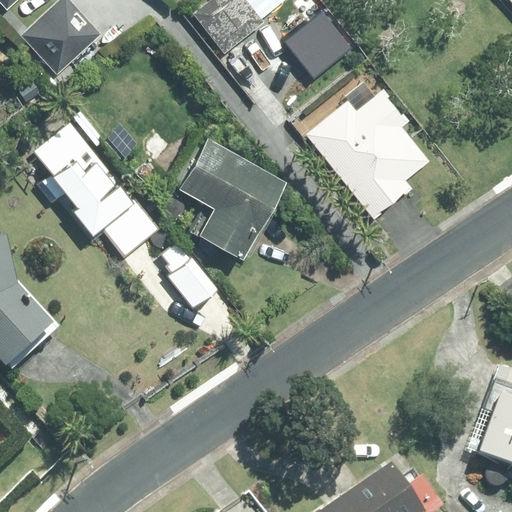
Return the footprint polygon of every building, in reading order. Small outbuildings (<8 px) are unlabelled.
[(0,0),(0,6),(3,10),(14,0),(0,0)] [(65,0),(57,0),(18,38),(55,75),(98,35),(65,0)] [(207,0),(191,13),(223,54),(262,22),(259,19),(283,0),(207,0)] [(326,6),(321,0),(294,0),(310,19),(326,6)] [(346,99),(304,134),(372,220),(410,190),(403,182),(427,162),(400,129),(408,122),(381,89),(355,110),(346,99)] [(32,152),(76,207),(71,211),(91,235),(100,228),(123,257),(147,238),(124,209),(132,202),(68,123),(32,152)] [(104,144),(116,159),(126,151),(113,136),(104,144)] [(196,217),(188,233),(242,261),(282,183),(204,142),(178,191),(210,208),(204,221),(196,217)] [(3,244),(0,244),(0,371),(3,374),(49,330),(13,293),(3,244)] [(215,291),(216,291),(189,257),(181,263),(176,257),(163,267),(168,273),(165,276),(192,309),(209,296),(217,306),(223,302),(215,291)] [(511,371),(501,368),(483,415),(491,418),(476,458),(511,470),(511,371)] [(327,511),(326,511),(440,511),(419,482),(404,493),(388,471),(364,488),(360,481),(324,507),(327,511)]
